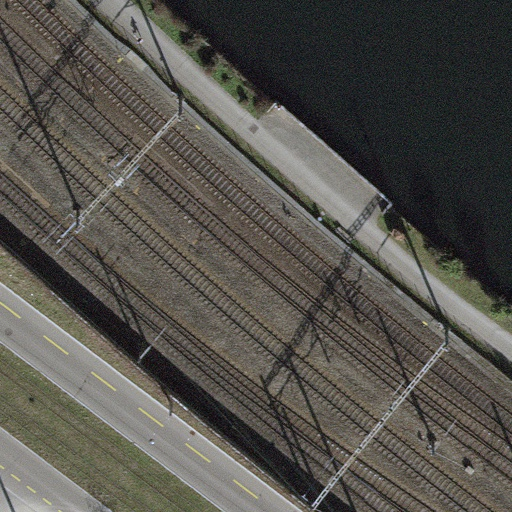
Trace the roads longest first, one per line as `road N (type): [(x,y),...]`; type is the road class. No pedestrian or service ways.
road 1 (track): [(111,0),(348,217),(511,345)]
road 2 (secondary): [(262,511),(0,308)]
